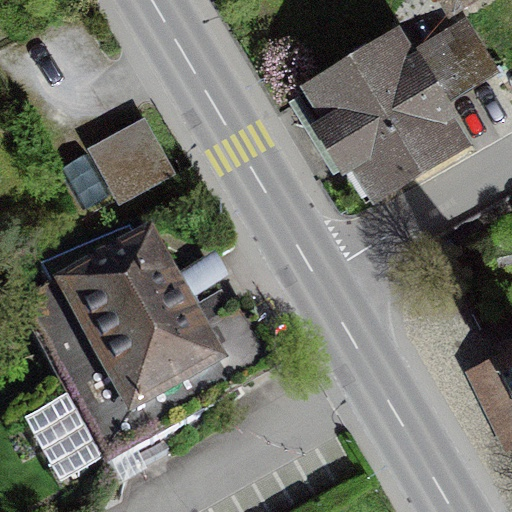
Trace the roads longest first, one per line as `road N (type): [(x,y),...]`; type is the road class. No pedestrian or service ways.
road 1 (secondary): [(152,0),(317,284)]
road 2 (secondary): [(317,284),(452,511)]
road 3 (residential): [(317,284),(511,170)]
